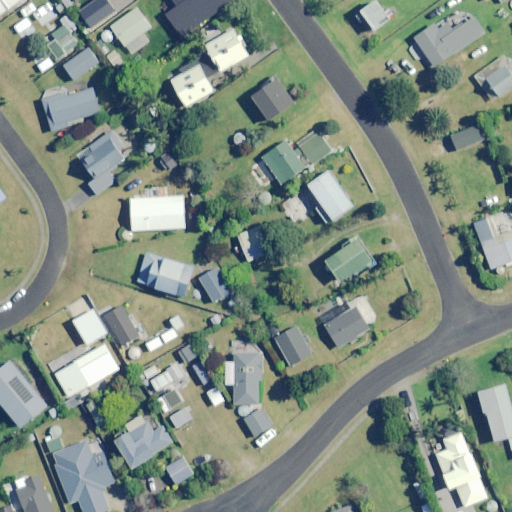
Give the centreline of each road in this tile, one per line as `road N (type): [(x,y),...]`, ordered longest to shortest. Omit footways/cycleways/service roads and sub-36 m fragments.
road 1 (residential): [(467,329),(396,164),(282,0)]
road 2 (residential): [(467,329),(369,385),(286,469),(232,510)]
road 3 (residential): [(0,126),(54,205),(58,238),(47,277),(0,320)]
